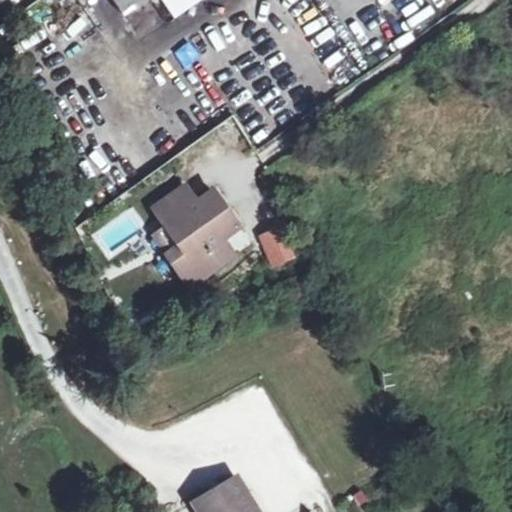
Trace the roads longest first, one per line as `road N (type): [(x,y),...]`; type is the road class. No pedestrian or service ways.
road 1 (track): [(0,258),(81,404),(158,469),(183,511)]
road 2 (track): [(131,446),(240,445),(267,461),(292,502)]
